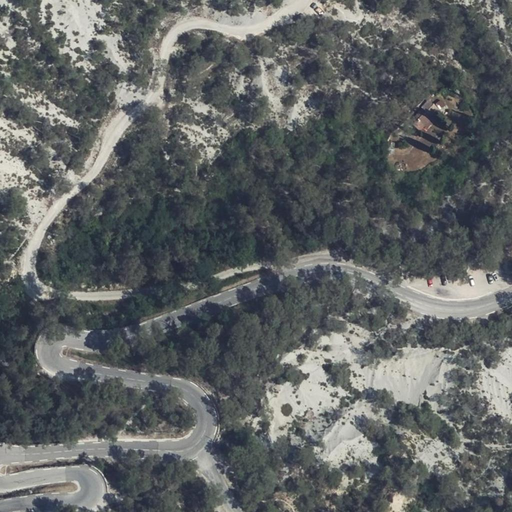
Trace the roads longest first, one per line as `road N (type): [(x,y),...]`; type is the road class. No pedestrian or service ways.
road 1 (track): [(295,0),(257,27),(189,22),(158,89),(46,218),(29,269),(48,289),(108,293),(287,261),(319,270)]
road 2 (secondary): [(511,295),(474,308),(440,308),(359,275),(319,270),(139,335),(51,340),(57,363),(185,388),(206,410),(194,447)]
road 3 (secondary): [(0,484),(83,473),(94,489),(74,502),(0,506)]
road 4 (secondary): [(194,447),(0,453)]
